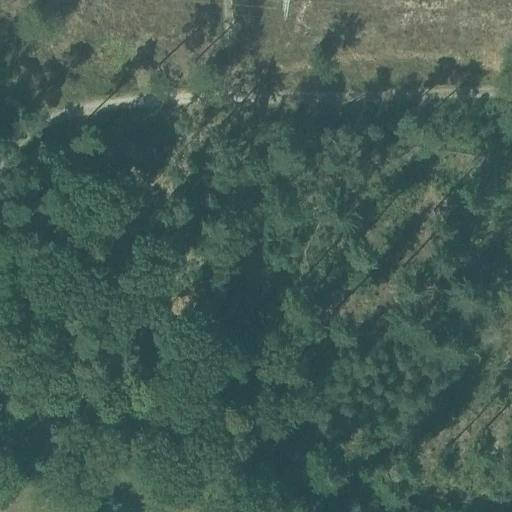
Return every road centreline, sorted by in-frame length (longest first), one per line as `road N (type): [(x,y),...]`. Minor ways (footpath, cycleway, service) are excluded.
road 1 (track): [(0,158),(15,139),(85,106),(231,94),(511,90)]
road 2 (track): [(224,0),(249,239),(257,511)]
